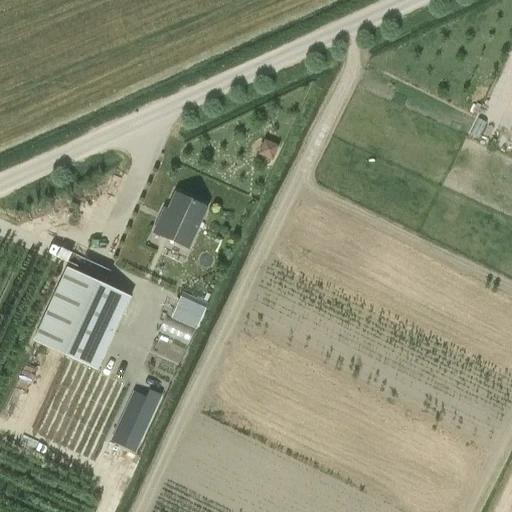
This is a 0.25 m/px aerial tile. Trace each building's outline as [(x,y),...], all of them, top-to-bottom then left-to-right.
[(265,140),(258,154),(272,161),(278,146),(265,140)] [(187,249),(207,207),(175,192),(166,210),(164,209),(153,233),(187,249)] [(33,341),(96,370),(130,297),(67,268),(33,341)] [(181,298),(172,317),(195,328),(204,308),(181,298)] [(133,393),(116,430),(139,441),(159,396),(149,391),(146,399),(133,393)]
